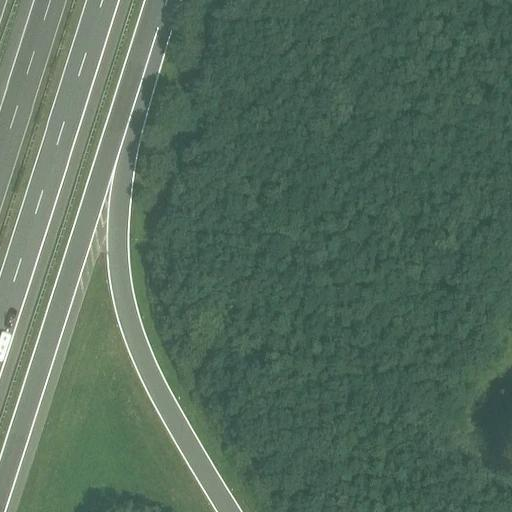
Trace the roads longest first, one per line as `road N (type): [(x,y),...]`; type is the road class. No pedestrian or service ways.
road 1 (motorway): [(230,511),(140,355),(119,298),(106,245),(111,147)]
road 2 (motorway): [(0,492),(111,147)]
road 3 (motorway): [(0,326),(103,0)]
road 4 (motorway): [(51,0),(0,163)]
road 5 (motorway): [(111,147),(156,0)]
